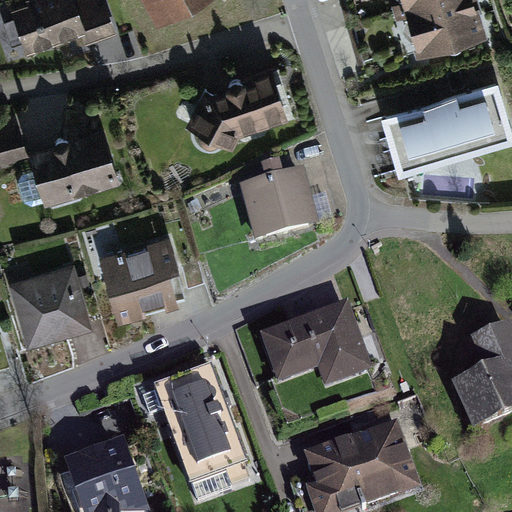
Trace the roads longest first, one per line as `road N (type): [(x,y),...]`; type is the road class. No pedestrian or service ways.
road 1 (residential): [(360,212),(339,250),(223,320),(0,410)]
road 2 (residential): [(308,25),(133,71),(0,91)]
road 3 (residential): [(308,25),(360,212)]
road 4 (residential): [(360,212),(454,225),(511,222)]
